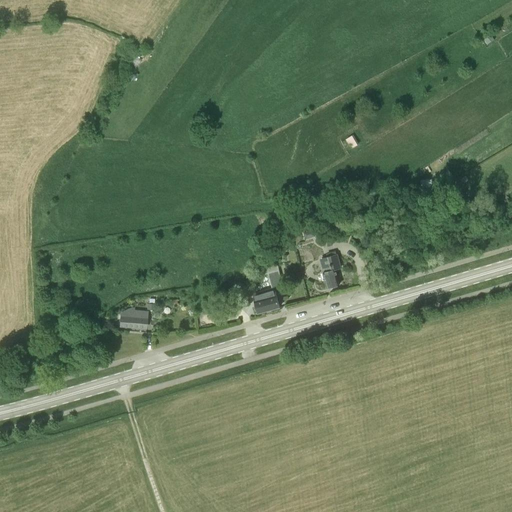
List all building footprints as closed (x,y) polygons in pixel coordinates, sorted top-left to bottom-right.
[(490,35),(484,40),(487,45),(493,40),(490,35)] [(305,238),(315,236),(312,228),(303,231),(305,238)] [(328,288),(339,285),(335,270),(340,268),(335,251),(326,253),(328,257),(322,259),(325,272),(323,272),(328,288)] [(253,295),(258,313),(280,307),(276,295),(285,292),(279,270),(268,274),(272,290),(267,292),(267,291),(253,295)] [(146,328),(147,318),(147,311),(134,309),(134,307),(131,307),(122,312),(121,316),(121,326),(146,328)]
